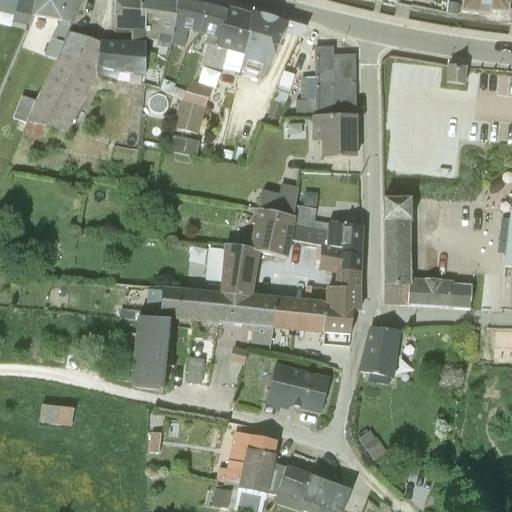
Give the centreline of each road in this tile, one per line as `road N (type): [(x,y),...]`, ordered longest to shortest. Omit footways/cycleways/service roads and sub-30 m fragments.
road 1 (residential): [(374,31),(366,64),(368,314)]
road 2 (unclassified): [(333,440),(150,398)]
road 3 (track): [(150,398),(0,371)]
road 4 (residential): [(368,314),(511,317)]
road 5 (tertiary): [(511,55),(374,31)]
road 6 (residential): [(333,440),(368,314)]
road 7 (tertiary): [(258,0),(374,31)]
